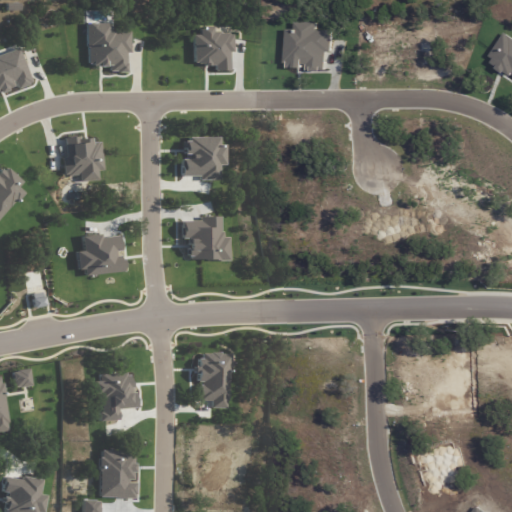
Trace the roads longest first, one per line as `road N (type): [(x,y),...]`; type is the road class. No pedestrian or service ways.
road 1 (residential): [(0,122),(55,101),(413,88),(457,90),(511,119)]
road 2 (residential): [(511,305),(248,301),(0,328)]
road 3 (residential): [(163,96),(154,310)]
road 4 (residential): [(372,300),(370,479),(381,511)]
road 5 (residential): [(154,310),(160,511)]
